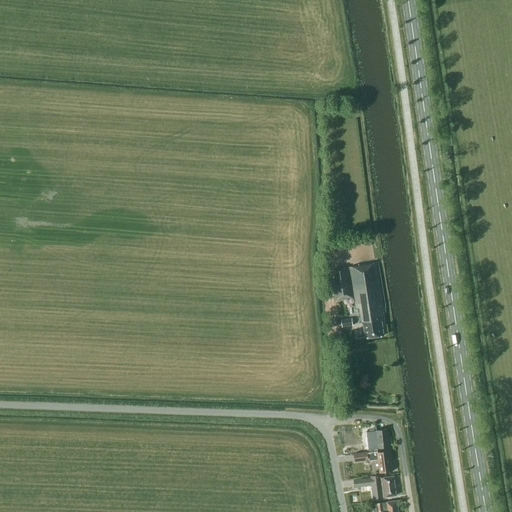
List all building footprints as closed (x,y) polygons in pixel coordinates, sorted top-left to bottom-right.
[(385,308),(377,262),(330,270),(335,301),(353,298),(357,319),(352,320),(352,318),(341,320),(342,328),(353,326),(353,325),(363,324),(365,338),(384,336),(382,322),(384,321),(383,313),(385,313),(385,308)] [(389,447),(387,429),(376,430),(376,431),(366,432),(368,449),(378,448),(389,447)] [(393,471),(390,451),(378,452),(378,451),(354,454),(354,462),(368,460),(369,461),(378,460),(380,473),(393,471)] [(380,478),(380,475),(370,477),(370,478),(353,481),(354,488),(371,485),(373,499),(383,498),(383,497),(396,496),(393,477),(380,478)] [(363,511),(378,511),(398,509),(397,501),(376,504),(376,509),(363,511)]
